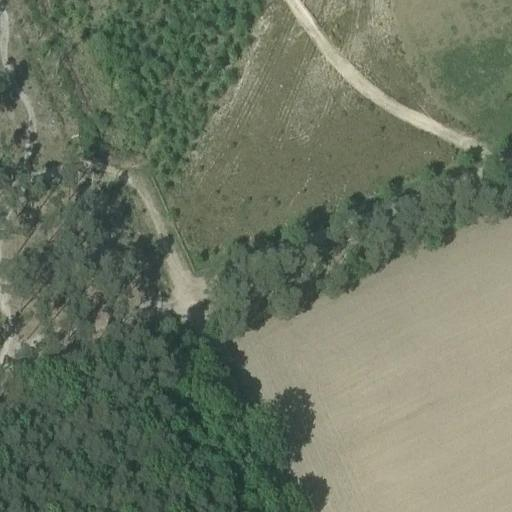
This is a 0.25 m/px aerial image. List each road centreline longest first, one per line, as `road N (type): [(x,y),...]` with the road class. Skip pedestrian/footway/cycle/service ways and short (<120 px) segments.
road 1 (track): [(197,328),(126,176),(46,181),(2,214),(0,283)]
road 2 (track): [(511,171),(197,328)]
road 3 (track): [(197,328),(278,511)]
